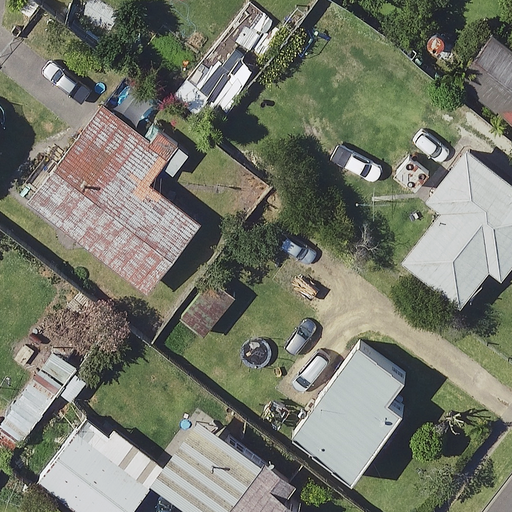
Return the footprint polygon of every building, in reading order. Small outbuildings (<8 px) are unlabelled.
[(511,42),(480,21),(448,69),(511,112),(511,42)] [(165,141),(137,119),(106,158),(65,126),(17,188),(138,282),(190,214),(139,175),(165,141)] [(511,239),(511,180),(455,137),(418,186),(432,196),(391,250),(450,295),(478,258),(491,268),(511,239)] [(225,294),(203,275),(175,308),(197,327),(225,294)] [(391,369),(348,338),(283,425),(341,468),(392,399),(377,388),(391,369)] [(80,407),(30,472),(81,511),(113,511),(143,474),(194,511),(297,511),(273,494),(286,477),(186,403),(146,458),(80,407)]
